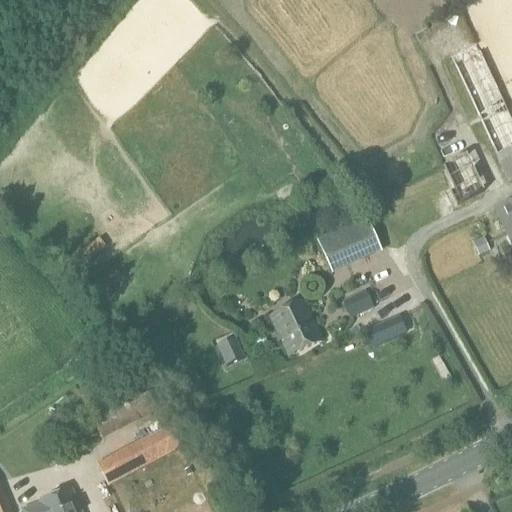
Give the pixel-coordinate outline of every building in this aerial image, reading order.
[(504,96),(493,72),(464,86),(475,110),(504,96)] [(511,139),(493,148),(508,182),(511,188),(511,187),(511,139)] [(460,163),(427,175),(440,211),(474,199),(460,163)] [(511,203),(495,212),(511,247),(511,203)] [(366,219),(317,242),(332,276),(381,254),(366,219)] [(484,238),(472,244),(479,258),(490,253),(484,238)] [(389,287),(370,294),(375,307),(394,300),(389,287)] [(342,303),(350,321),(374,310),(366,293),(342,303)] [(305,303),(272,319),(279,334),(270,339),(275,348),(284,344),(291,359),(324,343),(305,303)] [(407,335),(400,319),(374,331),(381,347),(407,335)] [(244,360),(235,341),(219,348),(228,368),(244,360)] [(77,396),(101,443),(157,413),(132,366),(77,396)] [(201,386),(195,371),(179,380),(185,393),(201,386)] [(109,488),(180,451),(168,428),(97,465),(109,488)] [(0,511),(11,511),(0,483),(0,511)] [(38,505),(22,511),(79,511),(71,491),(38,505)]
